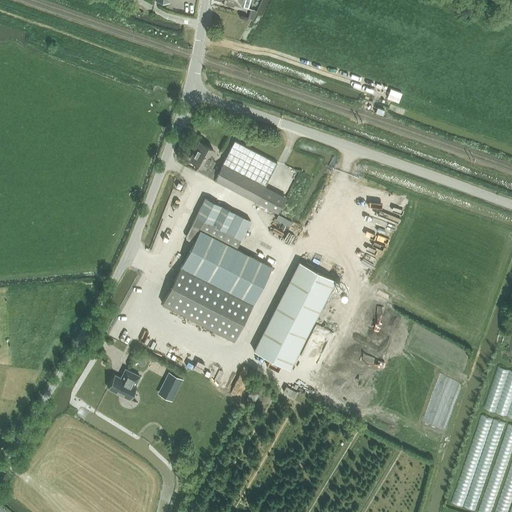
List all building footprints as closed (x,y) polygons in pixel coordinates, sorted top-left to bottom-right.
[(217,0),(242,7),(243,7),(248,8),(250,0),(217,0)] [(278,163),(235,140),(214,179),(278,213),(286,198),(265,186),(278,163)] [(190,159),(199,164),(196,169),(209,177),(212,172),(211,171),(216,162),(213,160),(214,159),(209,156),(213,149),(200,141),(190,159)] [(191,224),(200,229),(162,301),(234,339),(272,266),(237,247),(251,220),(205,196),(191,224)] [(288,204),(282,216),(291,220),(297,208),(288,204)] [(290,369),(335,279),(299,261),(253,350),(290,369)] [(374,332),(387,300),(358,288),(352,303),(349,302),(342,319),(374,332)] [(511,367),(497,363),(484,406),(511,414),(511,367)] [(115,374),(108,388),(129,399),(136,385),(135,385),(140,376),(127,369),(125,368),(120,377),(115,374)] [(172,374),(161,395),(172,400),(183,379),(172,374)] [(223,381),(219,389),(226,393),(230,385),(223,381)] [(286,386),(283,391),(294,396),(296,391),(286,386)] [(234,399),(240,403),(245,392),(239,389),(234,399)] [(245,400),(250,403),(252,400),(255,402),(259,395),(251,390),(245,400)] [(452,501),(462,505),(490,417),(480,413),(452,501)] [(479,511),(482,511),(489,511),(511,443),(511,424),(507,423),(479,511)]
